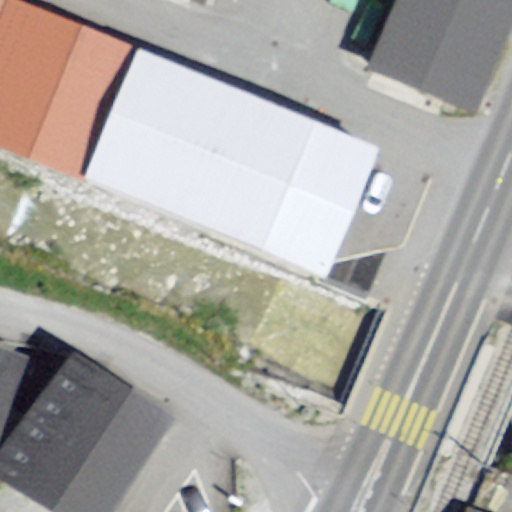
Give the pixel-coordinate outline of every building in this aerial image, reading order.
[(158,0),(203,18),(210,0),(158,0)] [(511,24),(511,0),(402,0),(368,81),(471,124),(511,24)] [(0,161),(103,202),(157,67),(10,8),(0,32),(0,161)] [(214,243),(272,104),(167,61),(105,211),(205,252),(214,243)] [(327,288),(382,150),(272,104),(214,243),(327,288)] [(0,425),(21,361),(0,353),(0,425)] [(110,511),(165,426),(62,362),(0,460),(0,475),(58,511),(110,511)]
